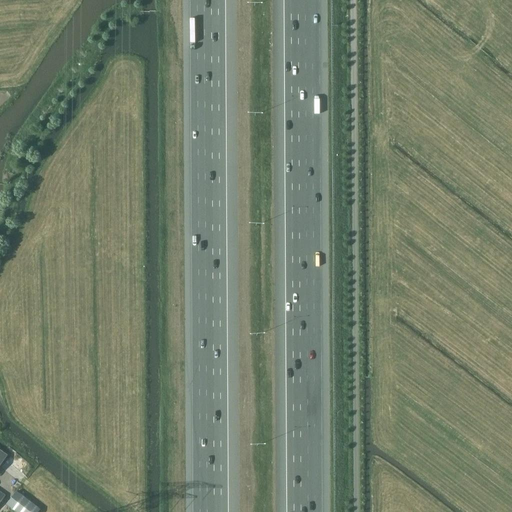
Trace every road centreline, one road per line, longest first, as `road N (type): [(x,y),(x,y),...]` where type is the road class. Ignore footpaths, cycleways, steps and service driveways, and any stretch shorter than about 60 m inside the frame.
road 1 (unclassified): [(355,511),(353,0)]
road 2 (motorway): [(303,511),(301,0)]
road 3 (motorway): [(205,0),(207,511)]
